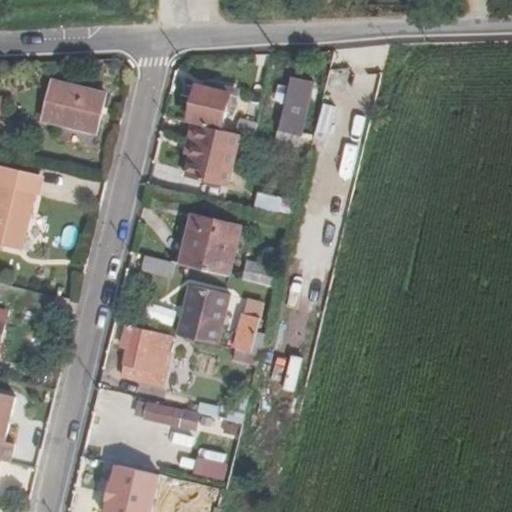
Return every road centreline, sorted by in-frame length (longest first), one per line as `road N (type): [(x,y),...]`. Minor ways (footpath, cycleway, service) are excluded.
road 1 (residential): [(47,511),(162,38)]
road 2 (unclassified): [(162,38),(511,24)]
road 3 (unclassified): [(0,47),(162,38)]
